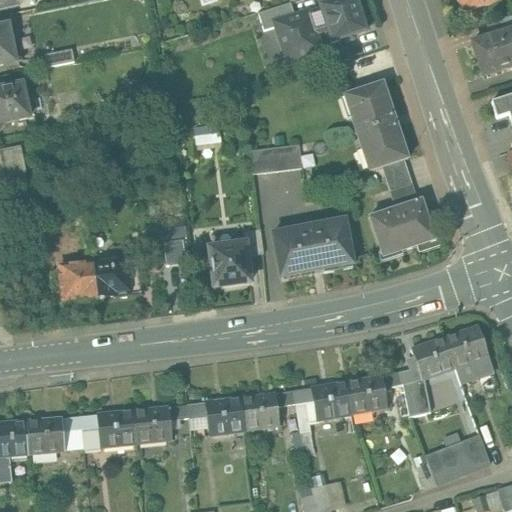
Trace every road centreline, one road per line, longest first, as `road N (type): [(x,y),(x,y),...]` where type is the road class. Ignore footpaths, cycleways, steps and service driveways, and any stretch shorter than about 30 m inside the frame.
road 1 (tertiary): [(0,362),(362,313),(505,272)]
road 2 (tertiary): [(405,0),(505,272)]
